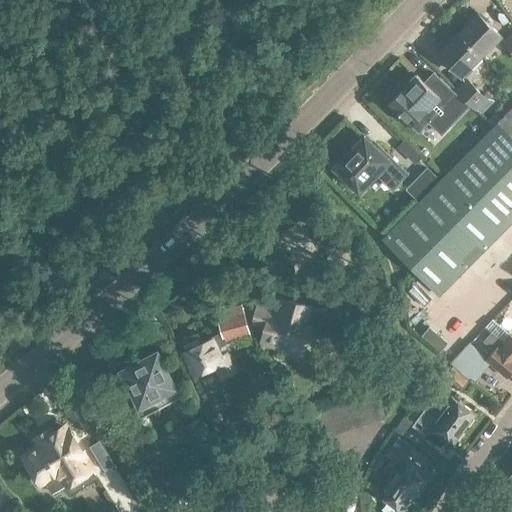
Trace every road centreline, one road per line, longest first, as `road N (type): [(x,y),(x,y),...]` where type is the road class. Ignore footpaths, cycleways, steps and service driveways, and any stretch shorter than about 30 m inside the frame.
road 1 (tertiary): [(0,389),(50,350),(408,0)]
road 2 (residential): [(278,511),(147,508)]
road 3 (residential): [(511,411),(442,511)]
